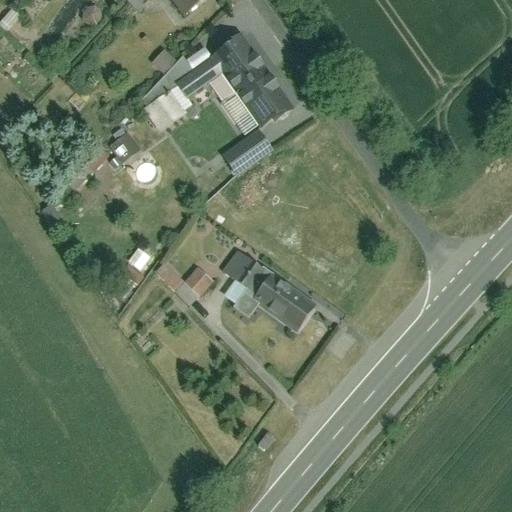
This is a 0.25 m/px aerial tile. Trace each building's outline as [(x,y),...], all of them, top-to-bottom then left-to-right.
[(208,0),(170,0),(182,18),(208,0)] [(259,132),(292,110),(245,38),(176,84),(188,102),(223,78),(259,132)] [(156,66),(168,75),(180,61),(168,52),(156,66)] [(237,178),(273,153),(259,132),(223,157),(237,178)] [(130,136),(114,149),(127,164),(143,151),(130,136)] [(240,251),(226,274),(239,282),(228,299),(241,306),(265,266),(240,251)] [(189,284),(179,275),(169,286),(195,309),(218,283),(202,269),(189,284)] [(298,334),(315,310),(271,281),(255,305),(298,334)]
